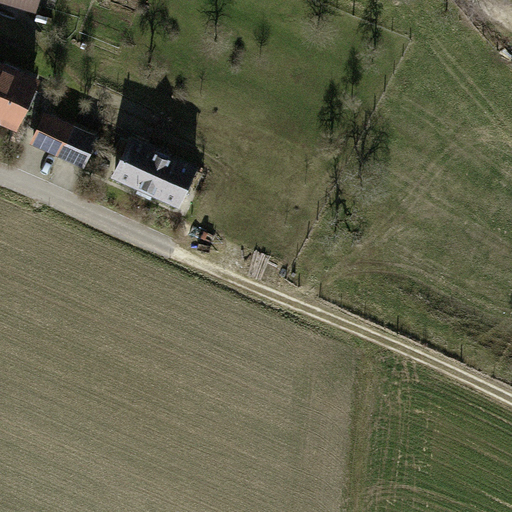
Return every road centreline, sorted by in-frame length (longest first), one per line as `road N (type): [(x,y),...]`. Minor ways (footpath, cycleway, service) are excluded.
road 1 (track): [(171,252),(368,332),(511,402)]
road 2 (unclassified): [(0,177),(171,252)]
road 3 (track): [(368,332),(353,511)]
